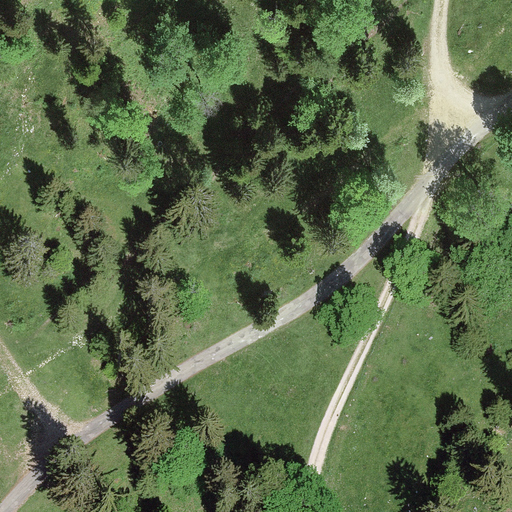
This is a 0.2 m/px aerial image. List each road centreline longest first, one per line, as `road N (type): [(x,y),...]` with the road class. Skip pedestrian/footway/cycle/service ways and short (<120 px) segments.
road 1 (unclassified): [(511,104),(334,283),(120,413),(8,511)]
road 2 (track): [(430,183),(342,394),(310,511)]
road 3 (track): [(472,139),(444,102),(437,75),(442,0)]
